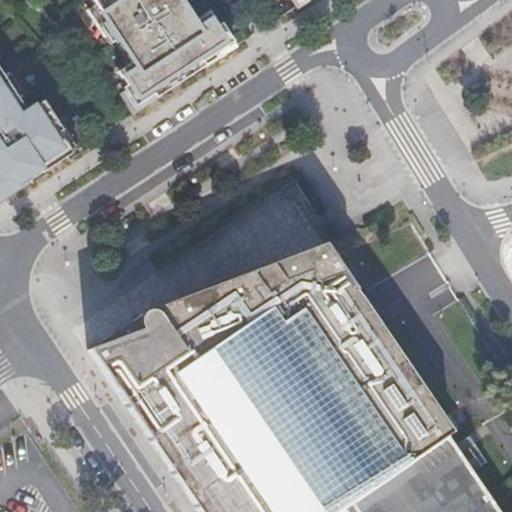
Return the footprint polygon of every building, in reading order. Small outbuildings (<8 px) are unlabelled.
[(90,0),(106,24),(99,29),(109,44),(116,40),(136,70),(121,80),(125,86),(121,88),(134,107),(152,95),(155,99),(215,59),(212,55),(231,43),(219,24),(216,27),(211,20),(196,30),(176,0),(90,0)] [(25,113),(0,75),(0,200),(74,152),(41,102),(25,113)] [(501,511),(475,471),(451,435),(457,431),(338,253),(330,257),(287,273),(278,261),(257,269),(258,272),(250,275),(249,272),(220,283),(222,290),(204,298),(206,304),(174,314),(171,315),(167,312),(162,308),(155,309),(150,311),(147,314),(146,317),(145,323),(146,327),(94,345),(209,511),(501,511)] [(169,302),(174,314),(206,304),(204,298),(222,290),(220,283),(169,302)] [(490,460),(466,425),(457,431),(451,435),(475,471),(490,460)]
